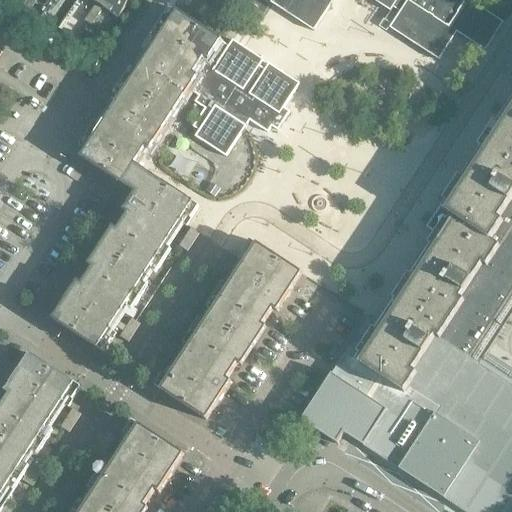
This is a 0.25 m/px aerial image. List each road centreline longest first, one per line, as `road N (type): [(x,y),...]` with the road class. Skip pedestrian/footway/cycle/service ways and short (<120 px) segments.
road 1 (residential): [(228,458),(0,310)]
road 2 (residential): [(0,33),(87,89),(41,161)]
road 3 (residential): [(228,458),(331,301)]
road 4 (residential): [(41,161),(63,179),(64,200),(0,300)]
road 5 (tertiary): [(281,492),(299,468),(325,462),(406,511)]
